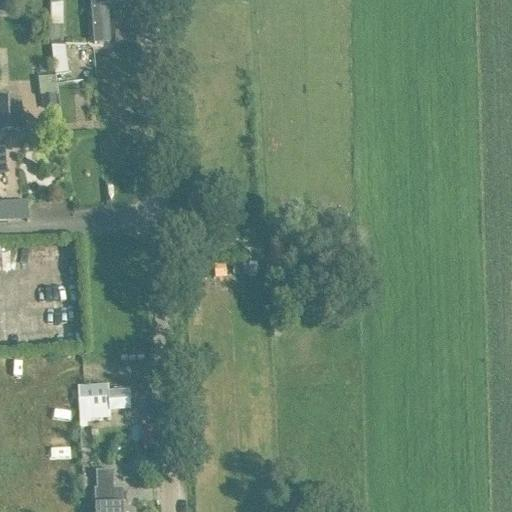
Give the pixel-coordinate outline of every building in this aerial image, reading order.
[(115,20),(115,44),(133,43),(132,14),(119,14),(119,20),(115,20)] [(71,72),(69,45),(57,46),(59,73),(71,72)] [(44,77),(45,110),(61,109),(59,77),(44,77)] [(0,102),(0,132),(24,132),(23,102),(0,102)] [(107,387),(81,389),(83,422),(110,420),(109,413),(130,412),(129,392),(108,393),(107,387)] [(80,471),(38,472),(38,494),(80,493),(80,471)] [(113,472),(97,473),(97,491),(95,491),(96,511),(134,511),(123,511),(123,490),(114,490),(113,472)]
